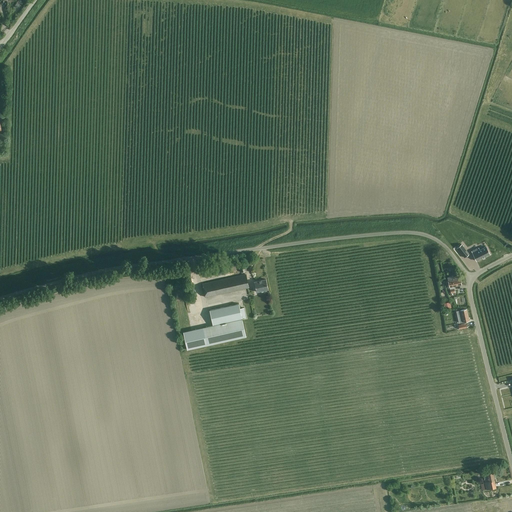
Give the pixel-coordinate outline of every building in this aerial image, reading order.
[(462,244),(457,248),(464,257),(469,254),(462,244)] [(478,248),(472,251),(476,261),(490,254),(486,246),(479,250),(478,248)] [(246,275),(203,284),(205,297),(249,287),(246,275)] [(458,275),(447,278),(448,282),(449,286),(447,287),(449,294),(450,294),(451,297),(456,296),(454,286),(461,285),(460,279),(459,279),(458,275)] [(266,279),(254,282),(257,292),(261,291),(261,292),(264,291),(263,290),(268,289),(266,279)] [(213,325),(183,332),(187,349),(246,336),(242,318),(246,317),(244,307),(240,308),(239,303),(210,310),(213,325)] [(462,316),(463,322),(469,321),(466,309),(458,311),(459,316),(462,316)] [(485,474),(483,474),(484,478),(486,489),(496,487),(492,472),(485,474)]
